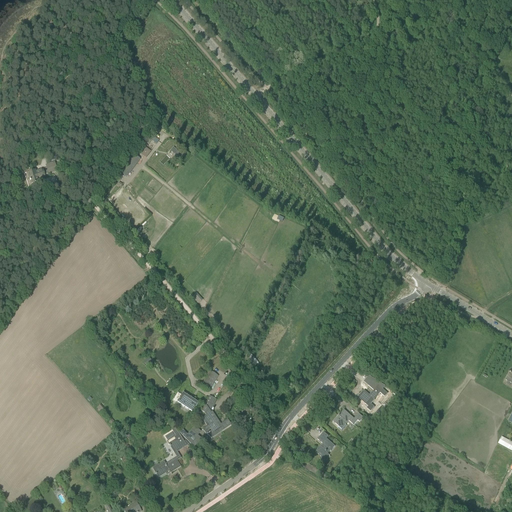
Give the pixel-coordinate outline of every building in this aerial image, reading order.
[(139,153),(146,158),(152,150),(147,146),(154,137),(151,134),(141,146),(144,147),(139,153)] [(170,151),(178,158),(180,155),(173,147),(170,151)] [(133,155),(120,172),(127,177),(139,160),(133,155)] [(44,175),(57,171),(54,163),(46,166),(48,171),(43,172),(42,170),(35,172),(35,171),(28,174),(31,184),(38,181),(38,180),(45,178),(44,175)] [(251,354),(246,358),(256,370),(261,366),(251,354)] [(211,371),(201,386),(208,391),(218,376),(211,371)] [(364,391),(358,397),(368,407),(367,408),(370,412),(374,407),(371,404),(374,400),(380,393),(384,397),(387,394),(378,385),(379,384),(373,380),(368,386),(374,391),(369,395),(364,391)] [(177,402),(192,413),(199,403),(198,403),(183,393),(177,402)] [(205,405),(202,411),(204,412),(206,416),(202,419),(206,426),(202,430),(207,435),(208,434),(211,437),(214,435),(222,430),(222,431),(231,425),(227,420),(220,425),(214,417),(215,416),(212,412),(211,413),(210,412),(216,400),(209,396),(205,405)] [(338,428),(342,431),(346,425),(349,421),(353,425),(358,420),(359,422),(363,418),(359,414),(354,419),(344,410),(333,422),(338,427),(338,428)] [(179,433),(193,447),(201,440),(197,436),(200,432),(195,427),(187,434),(182,429),(179,433)] [(315,452),(323,459),(330,451),(335,446),(327,439),(329,436),(324,432),(317,439),(323,445),(321,447),(320,446),(315,452)] [(174,438),(175,439),(169,443),(170,445),(169,446),(170,447),(171,447),(175,453),(181,449),(179,446),(184,443),(184,442),(179,435),(174,438)] [(498,443),(511,451),(511,442),(502,437),(498,443)] [(170,473),(180,467),(175,459),(165,465),(163,462),(158,466),(157,465),(152,468),(156,474),(155,474),(155,475),(156,474),(158,477),(165,473),(167,475),(168,474),(167,471),(168,471),(170,473)] [(62,505),(68,502),(64,492),(58,495),(62,505)] [(123,510),(124,511),(135,511),(136,511),(139,511),(141,511),(136,502),(123,510)]
